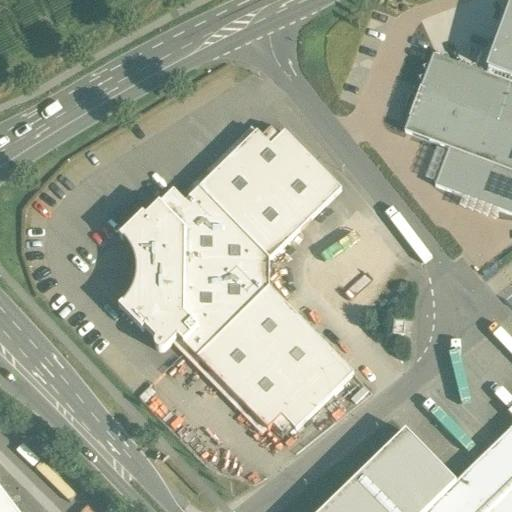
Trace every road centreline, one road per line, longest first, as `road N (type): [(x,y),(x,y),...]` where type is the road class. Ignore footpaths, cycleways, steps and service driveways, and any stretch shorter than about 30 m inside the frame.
road 1 (residential): [(255,511),(482,320),(243,22)]
road 2 (primary): [(163,511),(9,341)]
road 3 (primary): [(51,128),(243,22)]
